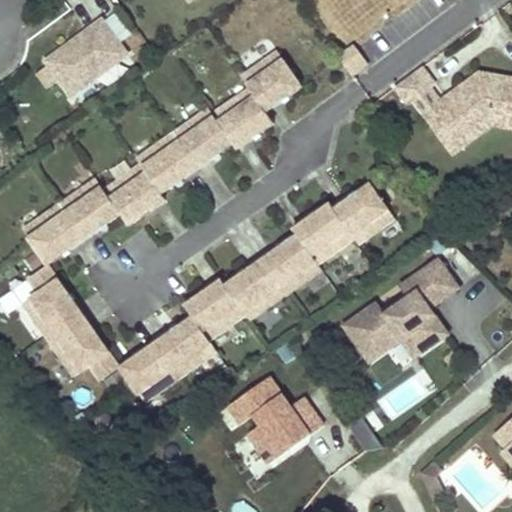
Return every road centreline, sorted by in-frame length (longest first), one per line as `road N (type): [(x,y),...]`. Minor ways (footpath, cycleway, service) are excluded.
road 1 (residential): [(362,87),(480,0)]
road 2 (residential): [(401,463),(511,368)]
